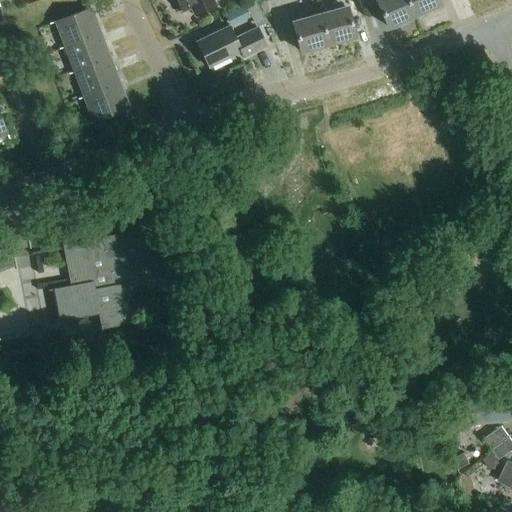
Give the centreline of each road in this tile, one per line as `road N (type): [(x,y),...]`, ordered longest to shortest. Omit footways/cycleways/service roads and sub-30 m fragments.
road 1 (residential): [(197,116),(215,118),(382,72),(493,26)]
road 2 (residential): [(197,116),(0,196)]
road 3 (residential): [(197,116),(175,100),(128,0)]
